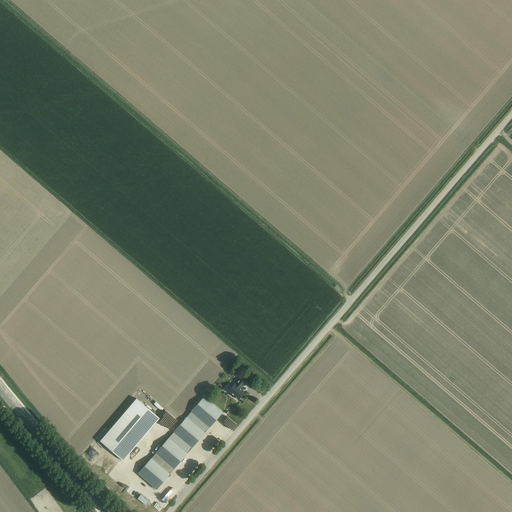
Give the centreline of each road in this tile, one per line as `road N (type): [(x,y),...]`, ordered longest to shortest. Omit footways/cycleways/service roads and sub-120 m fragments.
road 1 (unclassified): [(169,511),(511,113)]
road 2 (secondary): [(108,511),(0,388)]
